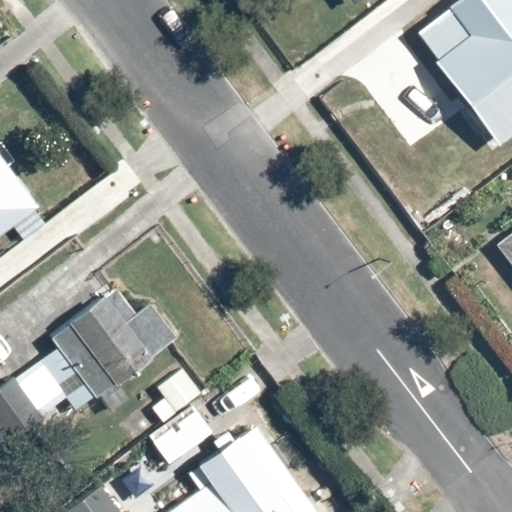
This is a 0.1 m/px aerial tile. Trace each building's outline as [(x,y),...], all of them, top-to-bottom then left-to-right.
[(432,55),(425,61),(493,147),(511,131),(511,0),(449,0),(412,30),(432,55)] [(0,228),(32,205),(0,160),(0,228)] [(511,229),(491,245),(511,272),(511,229)] [(0,404),(17,429),(64,395),(74,409),(94,394),(157,350),(113,289),(44,338),(49,346),(36,355),(0,380),(0,404)] [(200,392),(177,362),(147,385),(158,400),(147,407),(159,423),(200,392)] [(209,433),(192,407),(146,436),(164,463),(209,433)] [(313,511),(247,422),(181,471),(194,488),(160,511),(313,511)] [(114,511),(96,485),(57,511),(114,511)]
